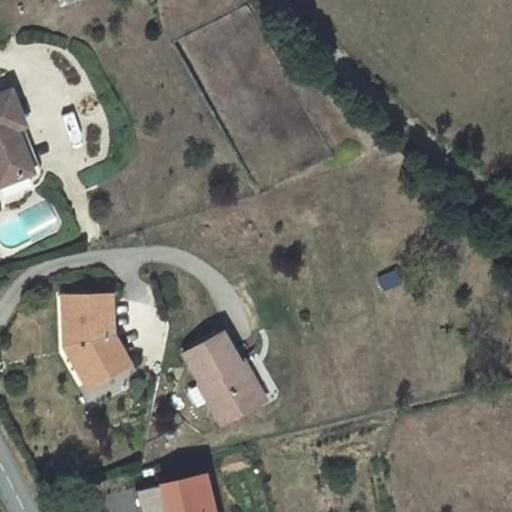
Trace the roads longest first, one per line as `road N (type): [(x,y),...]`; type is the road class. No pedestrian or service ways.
road 1 (unknown): [(0,358),(45,279),(140,251),(184,255),(222,276),(258,341)]
road 2 (track): [(273,0),(418,141),(511,216)]
